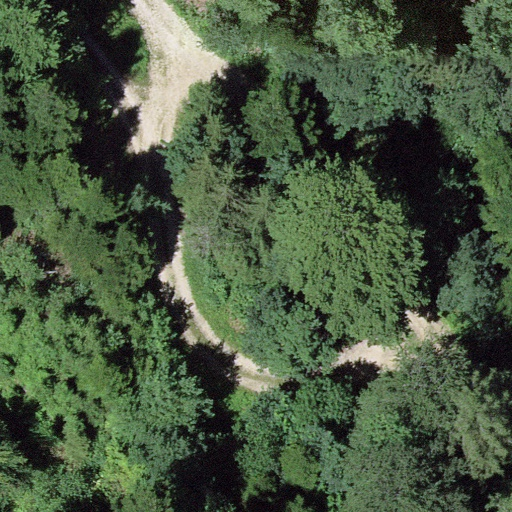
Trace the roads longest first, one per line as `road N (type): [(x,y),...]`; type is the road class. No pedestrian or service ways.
road 1 (track): [(154,110),(201,56),(268,113),(419,270),(445,339),(352,387),(268,383),(207,352),(171,282),(150,178)]
road 2 (track): [(154,110),(81,41),(21,0)]
